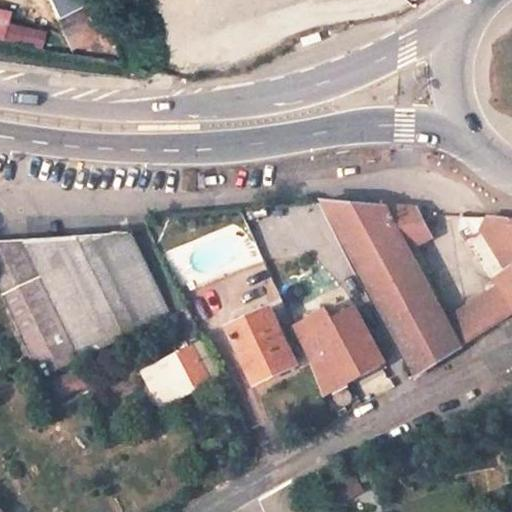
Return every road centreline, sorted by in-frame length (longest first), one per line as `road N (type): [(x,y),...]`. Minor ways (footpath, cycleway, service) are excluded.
road 1 (primary): [(466,23),(319,83),(221,108),(113,110),(0,94)]
road 2 (primary): [(0,136),(105,149),(405,127),(471,142)]
road 3 (residential): [(258,483),(511,353)]
road 4 (primary): [(466,23),(451,83),(471,142)]
